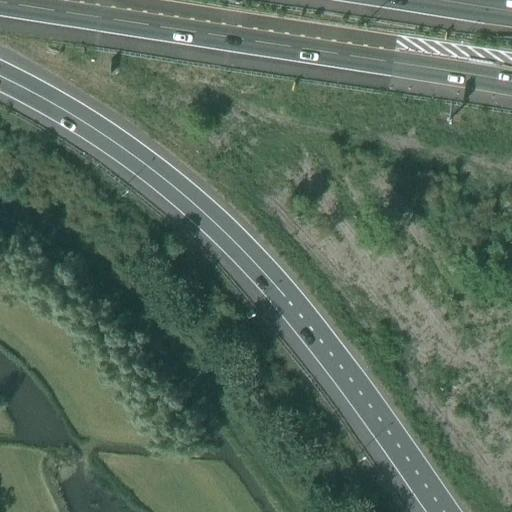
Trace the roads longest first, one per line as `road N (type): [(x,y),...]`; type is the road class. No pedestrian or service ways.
road 1 (motorway): [(0,78),(168,182),(237,246),(443,511)]
road 2 (motorway): [(18,0),(511,81)]
